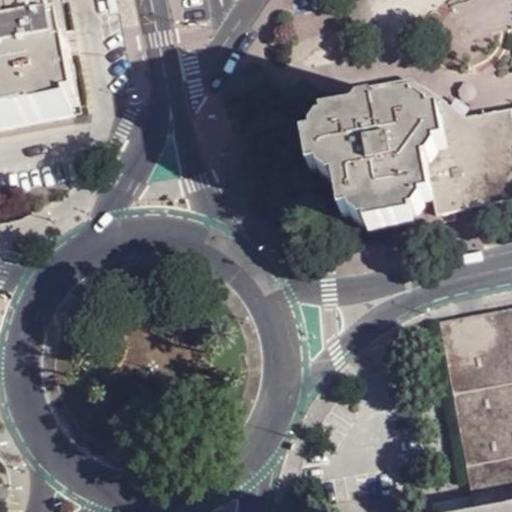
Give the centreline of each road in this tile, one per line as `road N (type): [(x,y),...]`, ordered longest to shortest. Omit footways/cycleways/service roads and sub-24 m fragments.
road 1 (tertiary): [(285,387),(380,315),(451,279)]
road 2 (tertiary): [(451,279),(329,294),(264,287)]
road 3 (residential): [(171,108),(98,243)]
road 4 (residential): [(222,248),(171,108)]
road 5 (tertiary): [(222,248),(182,233),(139,231),(98,243)]
road 6 (tertiary): [(147,494),(188,490),(256,448)]
